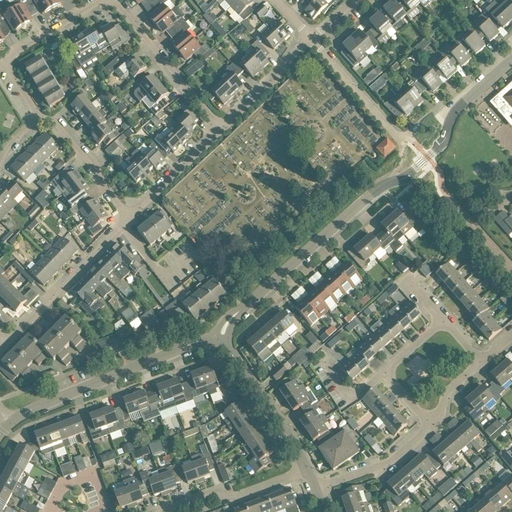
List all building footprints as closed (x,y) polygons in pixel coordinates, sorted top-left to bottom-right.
[(17,1),(10,5),(24,27),(31,22),(30,21),(32,20),(31,18),(26,10),(31,7),(26,0),(17,0),(17,1)] [(26,0),(31,7),(36,4),(41,12),(42,14),(44,13),(45,14),(52,9),(46,0),(26,0)] [(46,0),(52,9),(59,5),(58,4),(61,3),(59,0),(58,0),(46,0)] [(159,9),(150,17),(151,19),(150,20),(156,26),(176,8),(169,0),(168,1),(162,6),(159,9)] [(158,0),(157,1),(153,4),(154,4),(159,9),(162,6),(168,1),(167,0),(158,0)] [(221,0),(217,3),(226,12),(231,8),(238,0),(221,0)] [(238,0),(231,8),(239,17),(239,16),(244,21),(255,12),(250,7),(254,3),(251,0),(238,0)] [(309,0),(308,2),(311,6),(305,11),(313,20),(314,20),(321,13),(324,15),(328,9),(327,8),(328,7),(324,2),(325,0),(309,0)] [(393,1),(410,20),(419,12),(415,8),(420,4),(424,8),(417,0),(400,0),(403,2),(398,6),(393,1)] [(511,0),(508,0),(509,1),(501,8),(511,21),(511,0)] [(379,13),(379,14),(396,33),(405,25),(401,21),(406,16),(410,21),(410,20),(393,1),(384,9),(388,15),(384,19),(379,13)] [(465,6),(469,11),(473,7),(469,2),(465,6)] [(486,19),(486,20),(497,32),(502,28),(503,30),(511,21),(501,8),(495,2),(486,10),(487,11),(490,14),(486,18),(485,18),(486,19)] [(0,8),(0,20),(4,26),(9,23),(13,31),(14,31),(16,30),(17,31),(24,27),(10,5),(1,10),(0,8)] [(255,12),(262,20),(270,12),(264,5),(255,12)] [(206,6),(202,10),(206,14),(210,10),(207,7),(206,6)] [(176,8),(156,26),(161,32),(162,31),(164,33),(165,32),(166,31),(173,25),(174,27),(172,28),(176,32),(186,23),(183,19),(185,17),(177,8),(176,8)] [(206,14),(203,16),(211,26),(214,23),(208,16),(212,12),(210,10),(206,14)] [(374,27),(369,32),(380,44),(382,46),(396,33),(379,14),(369,22),(374,27)] [(273,19),(266,25),(269,28),(282,42),(290,35),(277,21),(276,22),(273,19)] [(477,20),(468,28),(485,47),(481,42),(485,38),(490,43),(500,34),(497,32),(486,20),(481,24),(477,20)] [(175,42),(173,44),(174,46),(173,47),(179,53),(194,41),(188,34),(188,35),(186,33),(187,32),(193,27),(188,21),(186,23),(176,32),(179,36),(181,35),(182,36),(175,42)] [(107,41),(110,45),(113,51),(130,40),(120,24),(114,28),(112,25),(101,31),(103,35),(107,41)] [(238,29),(242,34),(247,29),(243,24),(238,29)] [(247,30),(250,33),(251,34),(255,30),(251,26),(247,30)] [(282,42),(269,28),(261,36),(274,50),(282,42)] [(463,33),(454,40),(471,60),(466,54),(471,50),(476,56),(485,47),(468,28),(472,33),(467,37),(463,33)] [(93,29),(83,35),(96,56),(111,48),(107,41),(103,35),(98,37),(93,29)] [(221,40),(227,35),(223,30),(217,35),(221,40)] [(360,31),(351,38),(365,53),(373,46),(375,49),(380,44),(369,32),(364,36),(360,31)] [(75,46),(70,49),(75,56),(81,67),(96,57),(96,56),(83,35),(73,42),(75,46)] [(365,53),(351,38),(343,46),(346,49),(341,53),(354,68),(359,63),(360,64),(368,57),(365,53)] [(64,45),(60,40),(50,46),(53,52),(64,45)] [(448,45),(439,53),(440,53),(457,73),(457,72),(452,67),(457,63),(462,68),(471,60),(454,40),(453,41),(457,45),(452,50),(448,45)] [(194,41),(179,53),(184,59),(185,58),(187,60),(196,53),(200,58),(198,59),(198,60),(207,53),(206,52),(209,49),(206,45),(199,50),(198,48),(199,47),(194,41)] [(245,53),(249,57),(261,71),(269,63),(266,59),(270,55),(257,41),(250,48),(245,53)] [(417,46),(412,51),(417,56),(422,52),(417,46)] [(240,58),(232,65),(241,74),(245,70),(253,78),(261,71),(249,57),(245,53),(240,58)] [(434,58),(425,66),(438,80),(443,76),(447,81),(457,73),(440,53),(439,53),(443,58),(438,62),(434,58)] [(86,75),(81,67),(75,56),(70,59),(78,71),(78,72),(79,71),(82,77),(86,75)] [(125,64),(121,67),(122,67),(115,73),(121,80),(126,80),(132,76),(135,79),(147,69),(139,60),(137,61),(134,56),(129,60),(125,64)] [(26,66),(38,87),(54,77),(43,59),(41,60),(40,58),(26,66)] [(117,62),(121,67),(125,64),(129,60),(127,58),(123,61),(121,59),(117,62)] [(199,60),(186,72),(191,77),(204,65),(199,60)] [(121,67),(117,62),(117,61),(104,70),(109,77),(120,68),(121,67)] [(229,76),(224,81),(236,94),(244,87),(237,78),(241,74),(232,65),(225,72),(229,76)] [(412,80),(416,84),(422,91),(424,93),(429,88),(433,94),(443,85),(438,80),(425,66),(429,70),(424,75),(420,70),(411,79),(412,80)] [(378,68),(375,71),(379,76),(383,73),(378,68)] [(141,103),(149,96),(161,86),(153,76),(152,77),(148,72),(136,83),(140,88),(136,92),(135,96),(141,103)] [(54,77),(38,87),(50,107),(64,99),(63,96),(65,95),(54,77)] [(76,80),(69,85),(73,90),(79,86),(76,80)] [(410,88),(402,95),(415,110),(424,102),(417,95),(422,91),(416,84),(412,80),(407,85),(410,88)] [(236,94),(224,81),(218,86),(214,81),(203,92),(211,102),(216,97),(224,105),(236,94)] [(511,126),(511,82),(489,103),(511,127),(511,126)] [(156,116),(162,111),(169,105),(164,99),(168,95),(161,86),(149,96),(156,105),(150,110),(156,116)] [(71,106),(79,115),(91,105),(84,96),(85,95),(81,90),(77,93),(81,98),(71,106)] [(113,91),(107,97),(111,102),(117,96),(113,91)] [(415,110),(402,95),(384,105),(398,120),(404,114),(407,117),(415,110)] [(79,115),(87,124),(102,111),(98,107),(100,106),(96,101),(91,105),(79,115)] [(121,103),(116,107),(122,114),(127,109),(121,103)] [(186,115),(177,123),(191,137),(189,134),(197,126),(195,123),(200,118),(190,108),(184,113),(186,115)] [(91,136),(104,125),(106,123),(102,118),(105,115),(102,111),(87,124),(94,133),(91,136)] [(162,111),(156,116),(159,121),(166,116),(162,111)] [(106,123),(104,125),(91,136),(99,145),(103,142),(107,146),(116,138),(113,134),(117,131),(114,128),(115,127),(110,121),(107,123),(106,123)] [(176,129),(172,134),(179,142),(183,145),(191,137),(177,123),(174,127),(176,129)] [(162,141),(157,145),(163,151),(167,147),(174,154),(183,145),(179,142),(172,134),(167,129),(158,137),(162,141)] [(125,134),(129,139),(134,134),(130,130),(125,134)] [(45,134),(37,142),(50,156),(59,147),(45,134)] [(105,152),(109,156),(119,147),(122,144),(117,140),(105,152)] [(377,149),(385,157),(395,148),(387,140),(377,149)] [(37,142),(28,151),(42,165),(50,156),(37,142)] [(150,147),(142,154),(157,170),(165,162),(165,161),(169,157),(163,151),(157,145),(155,142),(150,146),(150,147)] [(119,147),(109,156),(115,161),(124,153),(123,152),(126,149),(122,144),(119,147)] [(133,157),(130,160),(145,175),(154,167),(156,170),(157,170),(142,154),(138,150),(132,155),(133,157)] [(28,151),(20,160),(33,173),(42,165),(28,151)] [(130,160),(129,158),(124,163),(129,168),(126,172),(136,184),(145,175),(130,160)] [(33,173),(20,160),(11,168),(25,182),(33,173)] [(359,168),(363,172),(368,169),(364,164),(359,168)] [(58,186),(64,194),(83,180),(75,169),(67,175),(62,170),(51,181),(49,183),(55,189),(58,186)] [(47,185),(44,182),(41,179),(38,182),(44,188),(47,185)] [(70,211),(82,202),(90,196),(89,195),(89,196),(86,191),(89,189),(83,180),(64,194),(63,195),(69,204),(72,209),(70,211)] [(124,180),(119,185),(122,189),(127,184),(124,180)] [(12,182),(4,190),(14,201),(23,193),(12,182)] [(2,189),(0,190),(0,204),(9,213),(18,204),(14,201),(4,190),(2,189)] [(44,200),(39,204),(44,209),(49,205),(44,200)] [(86,220),(102,208),(95,200),(85,207),(82,202),(70,211),(73,215),(80,211),(86,220)] [(0,221),(0,222),(9,213),(0,204),(0,221)] [(27,215),(30,217),(39,208),(36,206),(27,215)] [(102,208),(86,220),(91,226),(87,229),(93,237),(103,229),(99,224),(108,217),(102,208)] [(162,211),(150,221),(163,236),(167,233),(171,237),(175,233),(166,222),(169,219),(162,211)] [(398,211),(389,218),(404,236),(409,241),(417,234),(416,232),(421,227),(407,211),(402,216),(398,211)] [(503,229),(507,233),(511,230),(511,215),(504,222),(507,225),(503,229)] [(385,231),(380,235),(390,246),(396,253),(403,246),(398,241),(404,236),(389,218),(381,226),(385,231)] [(163,236),(150,221),(138,231),(151,246),(157,241),(160,245),(165,242),(161,238),(163,236)] [(2,241),(5,244),(14,235),(11,232),(2,241)] [(371,235),(362,242),(373,255),(378,260),(386,253),(384,251),(390,246),(380,235),(375,240),(371,235)] [(64,238),(55,246),(69,260),(78,251),(64,238)] [(434,241),(432,241),(430,243),(430,245),(432,247),(434,247),(436,249),(439,247),(434,241)] [(373,255),(362,242),(349,254),(360,266),(363,270),(370,263),(370,261),(369,259),(373,255)] [(119,244),(111,252),(131,271),(131,272),(135,276),(143,268),(119,244)] [(55,246),(47,255),(61,269),(69,260),(55,246)] [(460,253),(464,258),(469,254),(465,250),(460,253)] [(111,252),(104,260),(123,279),(131,272),(131,271),(111,252)] [(47,255),(38,264),(52,277),(61,269),(47,255)] [(335,257),(325,265),(329,270),(339,263),(335,257)] [(104,260),(96,268),(107,279),(107,278),(120,291),(123,288),(126,291),(130,287),(130,286),(123,279),(104,260)] [(418,267),(425,277),(434,270),(427,260),(418,267)] [(397,267),(404,274),(410,269),(403,261),(397,267)] [(347,263),(338,271),(354,288),(363,281),(347,263)] [(436,274),(444,284),(457,273),(449,263),(436,274)] [(52,277),(38,264),(30,273),(44,286),(52,277)] [(477,264),(472,267),(476,272),(481,268),(477,264)] [(96,268),(88,276),(99,286),(108,295),(111,298),(116,294),(104,282),(107,279),(96,268)] [(481,268),(476,272),(480,276),(485,273),(481,268)] [(338,271),(330,278),(346,296),(354,288),(338,271)] [(323,282),(316,273),(309,279),(315,288),(323,282)] [(444,284),(452,293),(465,282),(457,273),(444,284)] [(88,276),(81,283),(92,294),(96,289),(105,298),(108,295),(99,286),(88,276)] [(204,289),(216,304),(230,293),(220,281),(217,283),(211,276),(207,280),(210,284),(204,289)] [(330,278),(321,286),(337,304),(346,296),(330,278)] [(494,280),(490,284),(494,288),(498,285),(494,280)] [(452,293),(460,302),(473,291),(465,282),(452,293)] [(0,290),(0,296),(4,300),(14,289),(8,283),(0,290)] [(92,294),(81,283),(73,291),(90,308),(98,300),(92,294)] [(194,297),(206,313),(216,304),(204,289),(201,284),(196,288),(200,292),(194,297)] [(498,285),(494,288),(498,293),(502,289),(498,285)] [(321,286),(313,293),(328,311),(337,304),(321,286)] [(300,287),(290,296),(295,302),(305,293),(300,287)] [(4,300),(10,306),(21,296),(14,289),(4,300)] [(21,296),(10,306),(16,313),(24,305),(27,308),(39,296),(32,289),(23,298),(21,296)] [(391,289),(386,293),(390,297),(394,293),(391,289)] [(460,302),(468,311),(481,300),(473,291),(460,302)] [(183,306),(196,321),(206,313),(194,297),(190,293),(186,296),(189,301),(183,306)] [(313,293),(304,301),(320,319),(328,311),(313,293)] [(386,293),(382,297),(385,301),(390,297),(386,293)] [(468,311),(476,320),(486,312),(489,309),(481,300),(468,311)] [(320,319),(304,301),(295,309),(311,327),(320,319)] [(411,302),(401,310),(413,322),(422,314),(411,302)] [(372,305),(368,309),(372,313),(376,309),(372,305)] [(188,316),(181,308),(170,316),(177,325),(188,316)] [(368,309),(363,313),(367,317),(372,313),(368,309)] [(123,315),(127,321),(134,331),(142,325),(130,310),(123,315)] [(164,310),(159,315),(165,323),(162,325),(167,332),(176,325),(164,310)] [(401,310),(392,318),(404,330),(413,322),(401,310)] [(149,311),(138,320),(149,334),(160,326),(149,311)] [(276,314),(272,318),(287,335),(296,326),(284,312),(278,317),(276,314)] [(473,322),(481,332),(494,321),(486,312),(476,320),(473,322)] [(66,318),(59,325),(83,349),(87,346),(78,337),(81,333),(66,318)] [(270,324),(265,328),(282,347),(291,339),(287,335),(272,318),(268,321),(270,324)] [(392,318),(383,326),(395,338),(404,330),(392,318)] [(354,320),(350,324),(354,329),(359,325),(354,320)] [(112,328),(121,340),(131,333),(122,321),(112,328)] [(494,321),(481,332),(489,341),(502,330),(494,321)] [(380,329),(374,334),(386,346),(395,338),(383,326),(380,322),(376,325),(380,329)] [(350,324),(346,328),(350,333),(354,329),(350,324)] [(59,325),(53,332),(68,347),(71,344),(80,353),(83,349),(59,325)] [(267,348),(273,355),(282,347),(265,328),(260,333),(258,330),(254,334),(267,348)] [(329,330),(320,338),(323,342),(333,333),(329,330)] [(53,332),(46,338),(70,362),(73,359),(64,351),(68,347),(53,332)] [(305,347),(301,350),(308,359),(323,346),(311,332),(306,337),(313,345),(308,350),(305,347)] [(247,344),(264,363),(273,355),(267,348),(254,334),(250,337),(252,340),(247,344)] [(374,334),(365,342),(377,354),(386,346),(374,334)] [(29,335),(22,342),(42,363),(46,359),(41,354),(44,351),(39,345),(29,335)] [(336,337),(332,341),(335,346),(340,341),(336,337)] [(46,338),(39,345),(44,351),(54,361),(57,358),(66,366),(70,362),(46,338)] [(118,341),(101,347),(110,356),(125,351),(118,341)] [(22,342),(15,349),(31,365),(34,361),(39,366),(42,363),(22,342)] [(356,350),(358,353),(368,362),(377,354),(365,342),(356,350)] [(15,349),(9,356),(29,376),(32,373),(27,368),(31,365),(15,349)] [(301,350),(292,359),(296,363),(299,367),(308,359),(301,350)] [(86,356),(89,364),(102,359),(99,351),(86,356)] [(358,353),(350,361),(361,373),(370,365),(368,362),(358,353)] [(29,376),(9,356),(2,363),(2,364),(0,365),(0,369),(13,382),(17,378),(20,375),(25,380),(29,376)] [(292,359),(283,366),(288,371),(296,363),(292,359)] [(499,368),(510,380),(511,382),(511,365),(508,360),(499,368)] [(361,373),(350,361),(340,369),(352,381),(361,373)] [(282,365),(271,375),(276,381),(288,371),(283,366),(282,365)] [(212,367),(201,371),(209,392),(213,403),(220,401),(218,394),(220,393),(219,389),(220,388),(219,386),(225,384),(220,370),(214,373),(212,367)] [(510,380),(499,368),(491,375),(495,380),(490,384),(500,395),(505,391),(502,388),(510,380)] [(43,375),(45,380),(58,376),(56,370),(43,375)] [(193,381),(187,383),(193,401),(194,403),(203,400),(201,395),(209,392),(201,371),(191,375),(193,381)] [(178,379),(167,383),(177,407),(193,401),(187,383),(180,385),(178,379)] [(280,391),(287,401),(305,389),(303,385),(299,388),(294,382),(280,391)] [(159,393),(153,396),(160,413),(177,407),(167,383),(157,387),(159,393)] [(483,386),(474,394),(489,411),(496,405),(496,402),(501,398),(492,387),(487,391),(483,386)] [(305,389),(287,401),(294,412),(308,402),(304,396),(308,393),(305,389)] [(363,400),(371,409),(383,398),(375,389),(363,400)] [(135,395),(134,396),(142,419),(143,418),(144,422),(161,416),(160,413),(153,396),(147,398),(144,392),(142,393),(141,391),(134,393),(135,395)] [(470,406),(465,410),(474,421),(484,413),(488,411),(489,411),(474,394),(465,401),(470,406)] [(241,402),(236,395),(228,400),(233,407),(241,402)] [(119,408),(125,425),(126,425),(124,422),(131,419),(130,415),(140,412),(134,396),(123,400),(125,406),(119,408)] [(371,409),(379,418),(391,407),(383,398),(371,409)] [(244,406),(241,402),(233,407),(220,416),(224,422),(224,421),(227,426),(232,423),(246,414),(242,408),(244,406)] [(300,421),(307,431),(325,419),(323,415),(319,417),(315,412),(319,409),(315,404),(304,412),(307,416),(300,421)] [(105,407),(100,409),(107,427),(110,434),(126,428),(125,425),(119,408),(114,410),(113,407),(106,409),(105,407)] [(379,418),(387,427),(399,416),(391,407),(379,418)] [(107,427),(100,409),(95,410),(96,413),(89,416),(91,420),(86,421),(93,440),(110,434),(107,427)] [(232,423),(227,426),(231,431),(235,428),(239,433),(255,422),(252,417),(249,419),(246,414),(232,423)] [(399,416),(387,427),(395,436),(407,425),(399,416)] [(72,417),(67,419),(74,437),(81,435),(84,443),(89,441),(80,417),(73,420),(72,417)] [(445,424),(449,430),(459,424),(455,418),(445,424)] [(64,423),(57,426),(65,447),(72,444),(70,439),(74,437),(67,419),(62,420),(64,423)] [(325,419),(307,431),(314,441),(317,439),(320,444),(331,437),(328,432),(332,429),(325,419)] [(243,439),(240,442),(242,445),(259,433),(255,428),(258,426),(255,422),(239,433),(243,439)] [(355,422),(350,425),(355,431),(359,427),(355,422)] [(459,431),(473,447),(478,453),(481,450),(473,440),(479,436),(468,423),(459,431)] [(497,423),(493,426),(497,431),(501,427),(497,423)] [(50,425),(45,427),(54,451),(65,447),(57,426),(51,428),(50,425)] [(201,427),(199,428),(200,432),(203,439),(209,437),(205,425),(201,427)] [(357,442),(347,426),(342,429),(345,432),(319,450),(324,457),(326,456),(330,462),(328,464),(333,471),(359,453),(353,445),(357,442)] [(497,431),(489,438),(493,442),(501,434),(504,438),(509,433),(507,432),(505,429),(502,426),(501,427),(497,431)] [(34,448),(35,447),(37,451),(40,450),(41,450),(42,453),(46,454),(54,451),(45,427),(40,429),(41,432),(34,434),(37,442),(33,444),(34,448)] [(184,433),(186,437),(200,432),(199,428),(195,429),(184,433)] [(459,431),(450,438),(461,451),(466,447),(469,450),(473,447),(459,431)] [(259,433),(242,445),(249,455),(252,453),(269,442),(266,437),(263,439),(259,433)] [(437,433),(428,440),(432,445),(441,438),(437,433)] [(213,435),(207,438),(211,449),(217,447),(213,435)] [(368,435),(364,439),(367,443),(372,439),(368,435)] [(450,438),(442,446),(455,462),(459,459),(456,455),(461,451),(450,438)] [(372,439),(367,443),(378,455),(382,451),(372,439)] [(269,442),(252,453),(256,458),(250,463),(257,473),(271,464),(266,458),(273,453),(269,448),(271,446),(269,442)] [(132,443),(123,446),(126,453),(135,450),(132,443)] [(14,449),(12,453),(29,463),(35,452),(37,451),(35,447),(34,448),(33,444),(27,446),(26,447),(20,444),(17,450),(14,449)] [(156,445),(150,448),(153,457),(165,452),(163,448),(157,450),(156,445)] [(191,458),(194,464),(200,483),(205,481),(204,478),(211,475),(210,474),(216,472),(205,445),(200,447),(203,455),(200,455),(191,458)] [(455,462),(442,446),(433,454),(444,466),(449,462),(452,465),(455,462)] [(148,447),(134,453),(136,459),(150,454),(148,447)] [(511,454),(510,452),(502,458),(511,469),(511,454)] [(12,459),(9,466),(23,473),(29,463),(12,453),(9,458),(12,459)] [(100,455),(103,462),(109,460),(107,453),(100,455)] [(413,462),(424,475),(425,475),(429,480),(438,473),(436,471),(441,467),(437,462),(431,456),(427,460),(422,455),(413,462)] [(477,455),(470,461),(477,468),(483,463),(477,455)] [(86,469),(82,459),(81,456),(74,459),(79,472),(86,469)] [(89,456),(82,459),(86,469),(96,466),(97,463),(96,459),(91,461),(89,456)] [(103,463),(105,469),(117,465),(115,459),(103,463)] [(491,459),(486,464),(489,467),(494,462),(491,459)] [(413,462),(405,470),(418,485),(423,481),(421,479),(424,475),(413,462)] [(64,478),(75,474),(71,463),(60,467),(64,478)] [(181,464),(175,466),(180,478),(181,482),(186,480),(188,484),(195,481),(196,484),(200,483),(194,464),(183,468),(181,464)] [(486,464),(476,472),(479,475),(489,467),(486,464)] [(3,470),(0,475),(18,484),(24,487),(30,477),(23,473),(9,466),(6,471),(3,470)] [(158,471),(160,477),(167,495),(172,493),(170,490),(177,488),(176,484),(181,482),(180,478),(175,466),(166,469),(164,468),(158,471)] [(468,467),(464,471),(468,476),(472,472),(468,467)] [(226,469),(220,471),(224,483),(230,481),(226,469)] [(405,470),(396,477),(408,490),(410,488),(413,491),(419,486),(418,485),(405,470)] [(458,476),(453,480),(457,485),(468,476),(462,470),(456,475),(458,476)] [(146,471),(140,474),(141,478),(146,491),(147,495),(153,493),(154,496),(161,494),(162,497),(167,495),(160,477),(152,480),(153,475),(146,471)] [(476,472),(468,480),(471,483),(479,475),(476,472)] [(0,480),(1,481),(0,481),(0,487),(12,494),(18,498),(21,491),(16,488),(18,484),(0,475),(0,480)] [(396,477),(387,485),(396,495),(391,500),(397,508),(412,495),(408,490),(396,477)] [(44,484),(48,486),(54,489),(57,483),(47,478),(44,484)] [(146,491),(141,478),(136,480),(135,478),(123,482),(133,508),(138,506),(137,503),(143,500),(142,497),(147,495),(146,491)] [(511,493),(504,484),(494,492),(505,504),(511,498),(511,493)] [(342,498),(346,510),(367,503),(361,486),(346,491),(348,497),(342,498)] [(0,501),(7,505),(12,494),(0,487),(0,501)] [(444,488),(440,492),(444,497),(448,493),(444,488)] [(133,508),(126,489),(115,494),(118,501),(120,509),(127,507),(128,510),(133,508)] [(291,489),(279,494),(285,510),(286,511),(299,511),(297,505),(291,489)] [(455,491),(449,496),(452,500),(458,494),(455,491)] [(440,492),(431,500),(435,504),(444,497),(440,492)] [(494,492),(485,500),(495,511),(496,511),(505,504),(494,492)] [(279,494),(268,498),(273,511),(278,511),(285,510),(279,494)] [(449,496),(439,505),(442,508),(451,500),(449,496)] [(273,511),(268,498),(257,502),(260,511),(273,511)] [(435,504),(431,500),(422,507),(426,511),(435,504)] [(495,511),(485,500),(476,508),(479,511),(495,511)] [(39,511),(41,510),(37,508),(24,501),(20,508),(27,511),(39,511)] [(260,511),(257,502),(245,506),(247,511),(260,511)] [(367,503),(346,510),(346,511),(372,511),(370,506),(369,507),(367,503)] [(390,503),(383,505),(385,511),(393,511),(390,503)]
